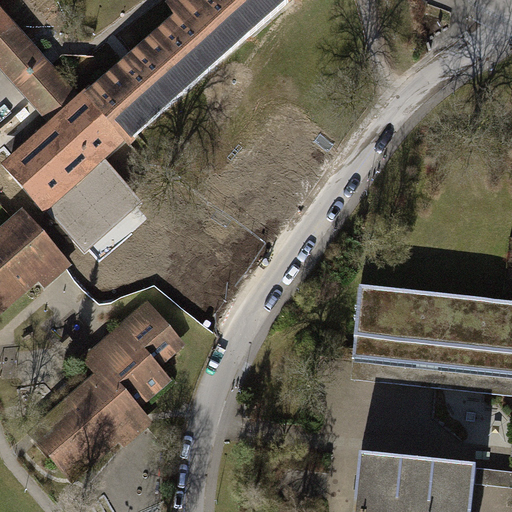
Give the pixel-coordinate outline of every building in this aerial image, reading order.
[(175,20),(81,100),(122,146),(292,2),(289,0),(178,0),(167,10),(175,20)] [(81,100),(0,9),(0,65),(53,125),(81,100)] [(122,146),(81,100),(53,125),(6,167),(47,213),(122,146)] [(23,220),(0,240),(0,318),(62,264),(23,220)] [(511,304),(360,290),(353,359),(511,373),(511,304)] [(149,305),(124,329),(162,369),(187,345),(149,305)] [(87,362),(101,377),(136,415),(172,381),(162,369),(124,329),(87,362)] [(511,511),(511,373),(353,359),(351,382),(511,396),(511,472),(476,470),(475,486),(511,489),(511,511)] [(101,377),(34,440),(78,487),(145,425),(136,415),(101,377)] [(353,511),(472,511),(475,486),(476,470),(359,458),(353,511)]
